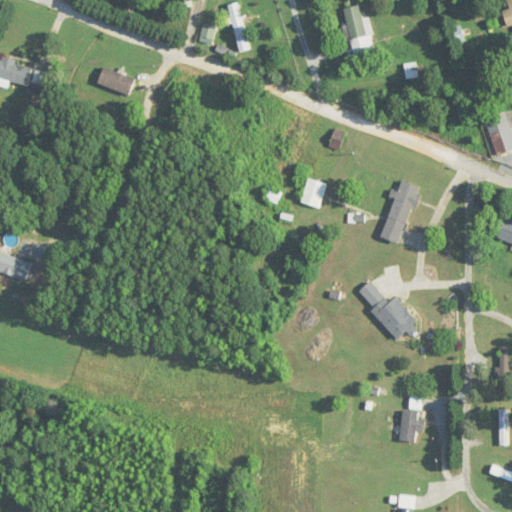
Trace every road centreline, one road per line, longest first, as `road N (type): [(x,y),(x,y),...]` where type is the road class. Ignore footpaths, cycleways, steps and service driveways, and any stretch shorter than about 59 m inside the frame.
road 1 (residential): [(511,181),(30,0)]
road 2 (residential): [(472,495),(465,459),(472,166)]
